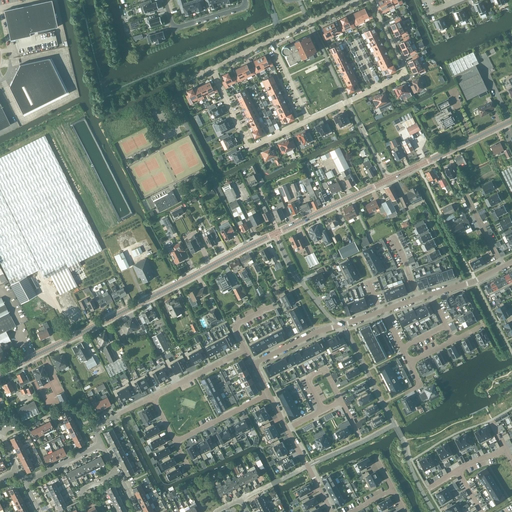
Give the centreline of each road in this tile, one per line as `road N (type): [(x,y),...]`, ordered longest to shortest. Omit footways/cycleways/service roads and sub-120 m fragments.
road 1 (tertiary): [(0,373),(387,181)]
road 2 (residential): [(309,120),(248,145),(211,69)]
road 3 (residential): [(383,310),(253,364)]
road 4 (tertiary): [(387,181),(511,121)]
road 5 (residential): [(331,511),(269,394)]
road 6 (residential): [(253,364),(246,349),(152,397)]
